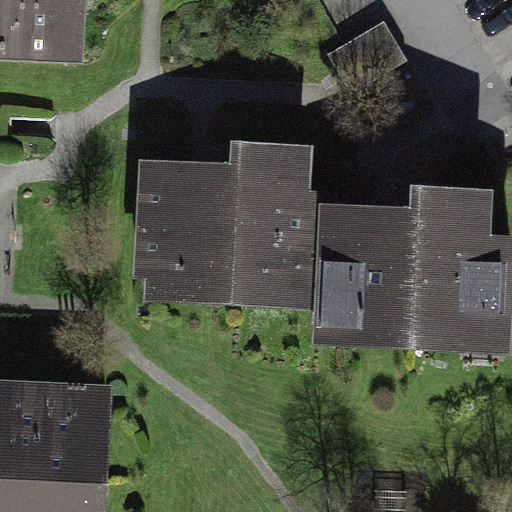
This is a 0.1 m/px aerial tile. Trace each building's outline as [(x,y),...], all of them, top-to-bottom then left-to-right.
[(0,0),(0,53),(75,59),(79,0),(0,0)] [(407,62),(384,23),(328,56),(351,95),(407,62)] [(215,171),(146,169),(141,275),(190,277),(203,301),(239,302),(239,280),(278,282),(291,306),(304,306),(308,201),(304,200),(306,154),(236,151),(236,186),(214,185),(215,171)] [(330,200),(308,201),(304,306),(320,306),(320,342),(354,344),(367,321),(460,326),(470,349),(505,352),(510,243),(485,243),(486,198),(417,194),(414,230),(395,229),(394,217),(331,214),(330,200)] [(0,511),(101,511),(103,482),(81,481),(82,440),(106,429),(106,393),(1,388),(0,403),(0,511)]
